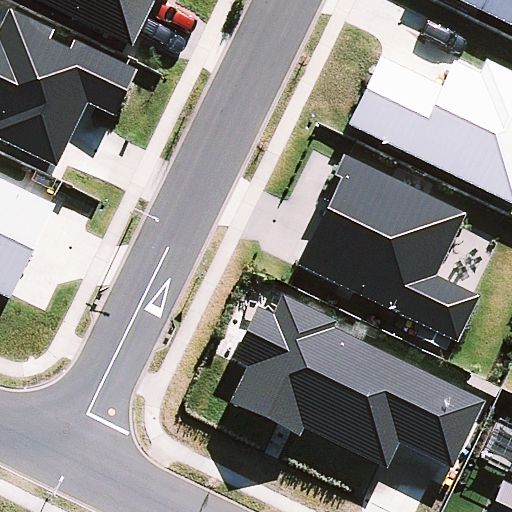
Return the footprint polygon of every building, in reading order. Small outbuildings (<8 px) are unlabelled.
[(26,0),(133,51),(157,0),(26,0)] [(511,0),(450,0),(511,29),(511,0)] [(0,142),(52,168),(83,104),(111,118),(131,76),(3,14),(0,20),(0,142)] [(511,77),(478,62),(472,75),(453,66),(442,89),(377,58),(344,128),(511,207),(511,77)] [(451,344),(473,299),(432,278),(462,218),(344,158),(291,264),(451,344)] [(0,295),(7,298),(51,205),(0,180),(0,295)] [(244,368),(229,401),(378,471),(391,443),(452,472),(486,400),(261,294),(229,361),(244,368)] [(511,511),(511,461),(488,511),(511,511)]
